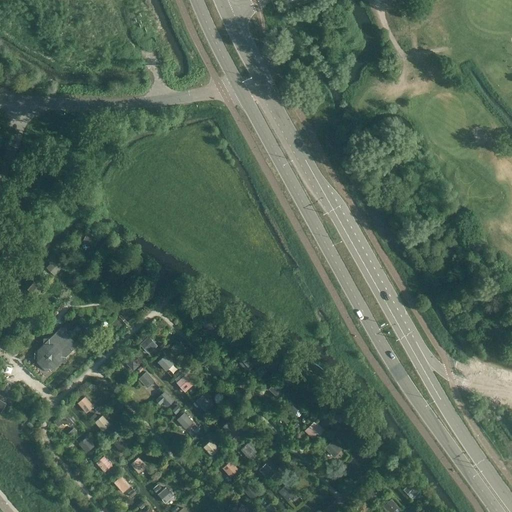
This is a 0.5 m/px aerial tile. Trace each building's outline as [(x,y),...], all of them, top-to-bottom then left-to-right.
[(82,242),(94,247),(98,239),(86,233),(82,242)] [(116,260),(121,253),(112,245),(106,252),(116,260)] [(63,266),(54,259),(46,267),(54,275),(63,266)] [(127,268),(137,276),(143,268),(132,260),(127,268)] [(147,265),(143,271),(148,274),(152,268),(147,265)] [(43,286),(36,279),(27,290),(35,296),(43,286)] [(185,306),(193,316),(200,310),(191,300),(185,306)] [(209,316),(202,322),(209,331),(216,325),(209,316)] [(77,345),(66,333),(60,333),(52,341),(46,341),(46,347),(34,358),(45,370),(51,370),(60,362),(65,362),(66,356),(77,345)] [(157,346),(148,336),(140,344),(149,354),(157,346)] [(163,344),(158,348),(162,352),(166,347),(163,344)] [(125,361),(133,370),(140,364),(131,355),(125,361)] [(157,362),(166,371),(174,364),(165,355),(157,362)] [(240,361),(248,369),(254,363),(246,355),(240,361)] [(287,375),(296,383),(304,375),(295,367),(287,375)] [(173,375),(178,381),(176,382),(185,392),(194,384),(185,374),(184,375),(179,369),(173,375)] [(139,378),(147,388),(155,381),(146,371),(139,378)] [(267,385),(277,394),(282,389),(271,380),(267,385)] [(323,389),(319,393),(325,399),(329,395),(323,389)] [(158,399),(167,409),(174,402),(165,393),(158,399)] [(195,401),(205,412),(211,406),(202,395),(195,401)] [(77,403),(86,413),(94,406),(84,396),(77,403)] [(283,403),(297,417),(303,411),(290,398),(292,397),(291,396),(283,403)] [(178,405),(173,409),(177,413),(181,409),(178,405)] [(325,411),(333,420),(340,414),(331,405),(325,411)] [(177,419),(185,429),(193,422),(184,412),(177,419)] [(61,415),(53,421),(58,426),(62,423),(67,423),(71,427),(76,423),(69,415),(61,415)] [(110,424),(102,415),(94,422),(95,423),(94,423),(99,429),(99,428),(102,431),(110,424)] [(315,421),(306,431),(314,438),(318,433),(320,435),(325,430),(315,421)] [(221,429),(230,437),(236,431),(227,423),(221,429)] [(95,446),(87,436),(78,443),(86,453),(95,446)] [(113,443),(121,453),(127,447),(119,438),(113,443)] [(203,447),(211,456),(219,449),(211,440),(203,447)] [(326,447),(334,456),(342,449),(333,440),(326,447)] [(240,450),(249,459),(256,452),(248,442),(240,450)] [(96,463),(104,472),(112,465),(104,456),(96,463)] [(147,466),(139,457),(130,464),(138,473),(147,466)] [(238,470),(230,461),(222,468),(230,477),(238,470)] [(259,469),(268,479),(275,473),(266,463),(259,469)] [(114,483),(123,493),(130,486),(121,476),(120,475),(116,478),(117,479),(114,483)] [(364,487),(373,496),(381,489),(372,479),(364,487)] [(243,490),(252,500),(259,493),(251,483),(243,490)] [(278,491),(287,501),(295,494),(286,484),(278,491)] [(405,491),(414,500),(421,493),(412,484),(405,491)] [(165,487),(157,494),(165,504),(174,496),(165,487)] [(265,498),(259,503),(263,507),(268,502),(265,498)] [(383,507),(388,511),(396,511),(400,508),(391,499),(383,507)] [(143,501),(138,505),(141,509),(146,504),(143,501)]
